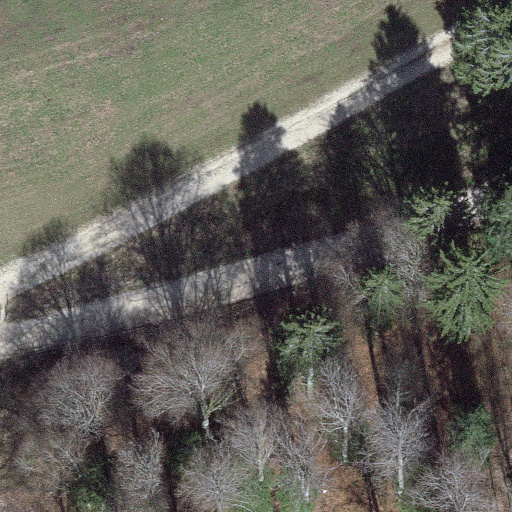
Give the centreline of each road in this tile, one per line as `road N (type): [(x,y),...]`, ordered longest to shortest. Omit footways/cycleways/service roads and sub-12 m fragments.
road 1 (track): [(0,284),(511,18)]
road 2 (track): [(511,186),(454,214),(0,332)]
